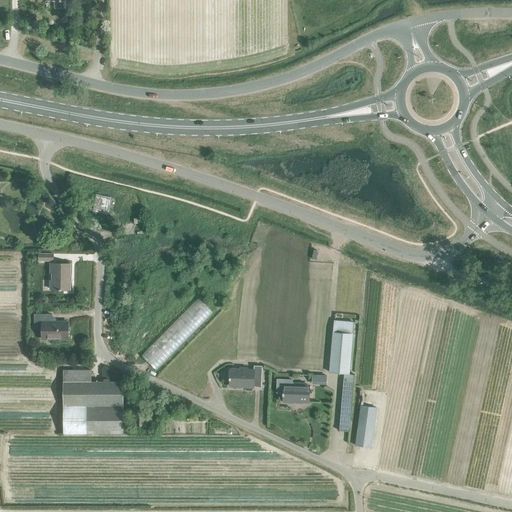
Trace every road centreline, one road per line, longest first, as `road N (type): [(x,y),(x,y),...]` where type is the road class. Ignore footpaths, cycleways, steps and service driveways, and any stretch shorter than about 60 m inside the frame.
road 1 (unclassified): [(359,478),(112,362),(96,343),(99,245),(47,175),(54,138)]
road 2 (unclassified): [(54,138),(426,258),(455,250),(476,231)]
road 3 (unclassified): [(0,58),(101,86),(219,93),(298,74),(408,24)]
road 4 (primary): [(399,105),(259,127),(166,128),(0,100)]
road 5 (unclassified): [(511,504),(359,478)]
